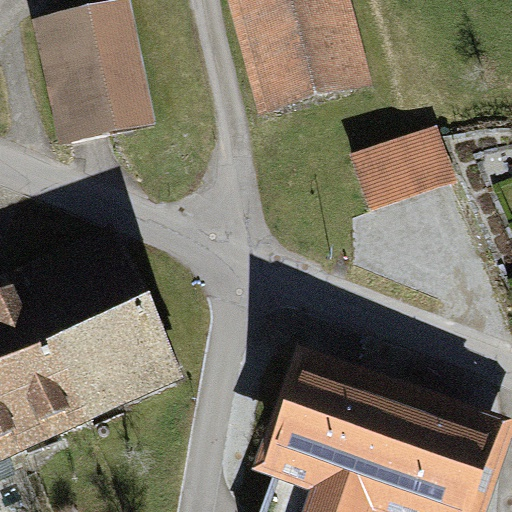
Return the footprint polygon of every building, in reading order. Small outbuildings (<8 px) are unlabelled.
[(228,0),(261,119),(371,90),(346,0),(228,0)] [(123,3),(42,22),(69,144),(151,127),(123,3)] [(437,131),(353,161),(370,212),(450,184),(455,182),(437,131)] [(76,262),(19,289),(54,367),(61,364),(84,417),(170,376),(112,249),(77,265),(76,262)] [(54,367),(19,289),(0,297),(0,357),(36,438),(84,417),(61,364),(54,367)] [(0,452),(36,438),(0,357),(0,452)] [(281,470),(266,511),(462,511),(491,437),(396,404),(401,392),(365,379),(360,391),(311,374),(277,468),(281,470)]
